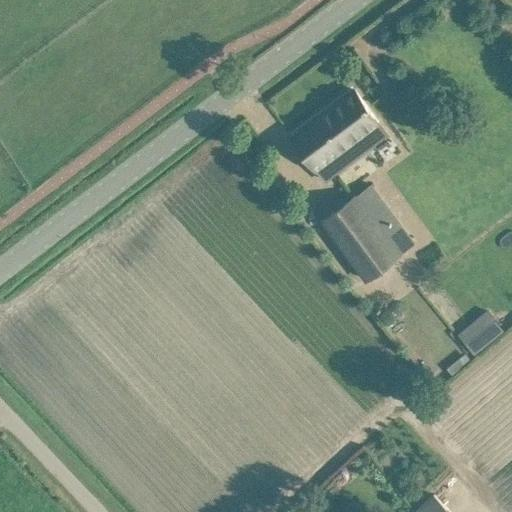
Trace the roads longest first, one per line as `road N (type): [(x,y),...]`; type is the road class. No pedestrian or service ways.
road 1 (tertiary): [(0,268),(352,0)]
road 2 (unclassified): [(98,511),(0,407)]
